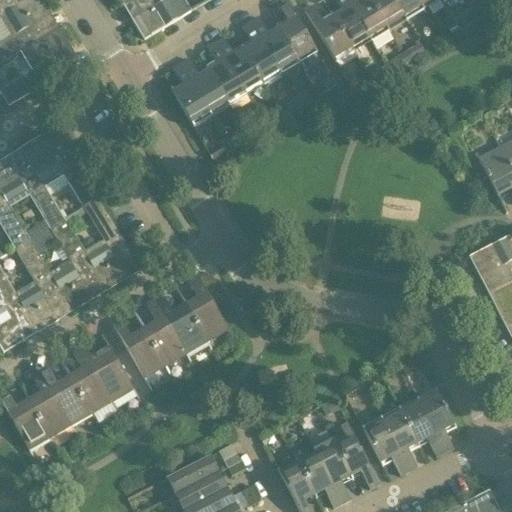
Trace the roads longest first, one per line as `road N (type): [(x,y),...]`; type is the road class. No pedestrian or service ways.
road 1 (residential): [(494,440),(436,331),(417,319),(255,282),(223,233)]
road 2 (residential): [(180,266),(120,169),(98,156),(65,107),(32,108),(0,143)]
road 3 (residential): [(0,376),(180,266)]
road 4 (residential): [(223,233),(123,69)]
road 5 (residential): [(363,511),(494,440)]
road 6 (residential): [(123,69),(246,0)]
